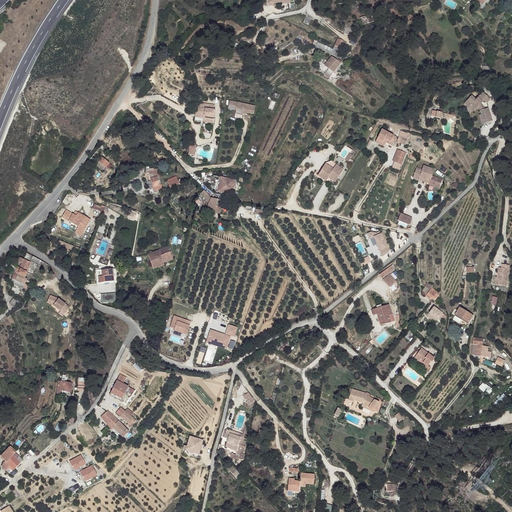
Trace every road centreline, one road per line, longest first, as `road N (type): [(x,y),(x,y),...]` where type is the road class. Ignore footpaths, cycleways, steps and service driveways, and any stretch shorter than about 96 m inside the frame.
road 1 (unclassified): [(156,0),(149,39),(120,96),(15,236)]
road 2 (residential): [(511,511),(433,447),(412,409),(314,320)]
road 3 (residential): [(235,365),(203,371),(143,345),(142,327),(123,309),(100,304),(15,236)]
road 4 (residential): [(314,320),(475,183),(503,131)]
road 5 (unknown): [(23,468),(74,426),(165,285),(180,278)]
road 6 (unknown): [(331,333),(304,376),(305,431),(329,467),(352,475),(364,511)]
road 7 (residential): [(235,365),(200,511)]
road 8 (motorway): [(0,121),(63,0)]
road 9 (unknown): [(233,372),(299,444),(302,457),(293,461)]
